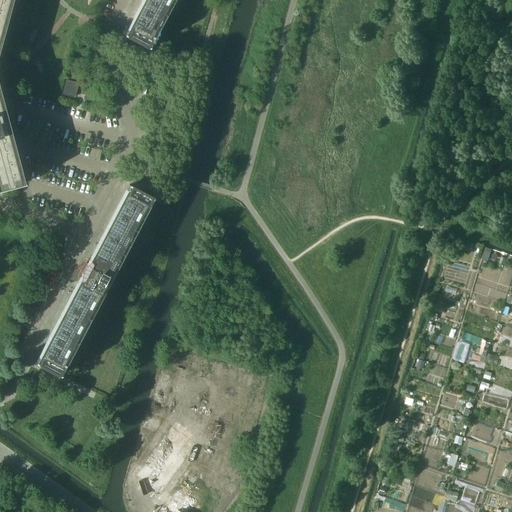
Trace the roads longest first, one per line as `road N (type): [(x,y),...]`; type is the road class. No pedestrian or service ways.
road 1 (residential): [(84,234),(131,140),(107,41),(123,0)]
road 2 (residential): [(20,357),(84,234)]
